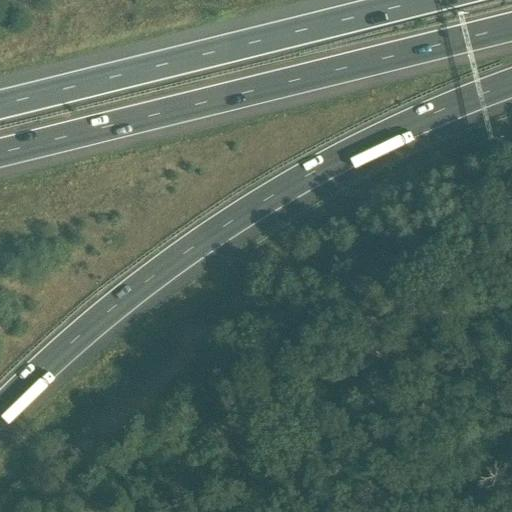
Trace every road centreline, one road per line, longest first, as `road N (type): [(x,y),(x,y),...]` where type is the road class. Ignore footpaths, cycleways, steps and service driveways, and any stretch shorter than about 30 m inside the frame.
road 1 (motorway): [(0,414),(127,299),(214,235),(310,175),(511,83)]
road 2 (motorway): [(0,153),(511,27)]
road 3 (motorway): [(427,0),(0,105)]
